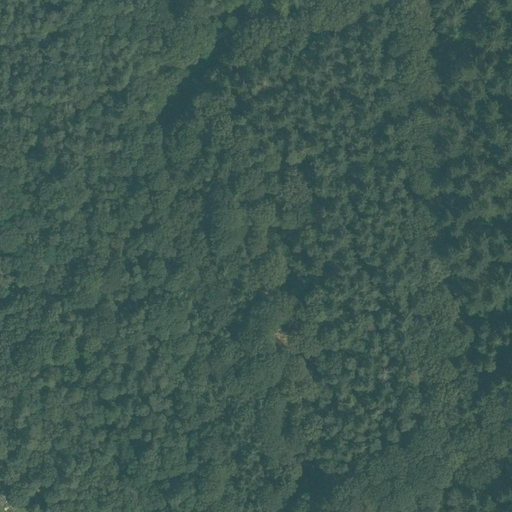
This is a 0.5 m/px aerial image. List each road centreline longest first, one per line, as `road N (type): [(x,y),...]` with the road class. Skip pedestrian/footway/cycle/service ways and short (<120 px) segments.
road 1 (track): [(202,511),(160,59)]
road 2 (track): [(431,61),(464,460)]
road 3 (track): [(154,511),(0,172)]
road 4 (track): [(160,59),(0,141)]
road 5 (track): [(331,511),(464,460)]
road 6 (track): [(289,0),(160,59)]
